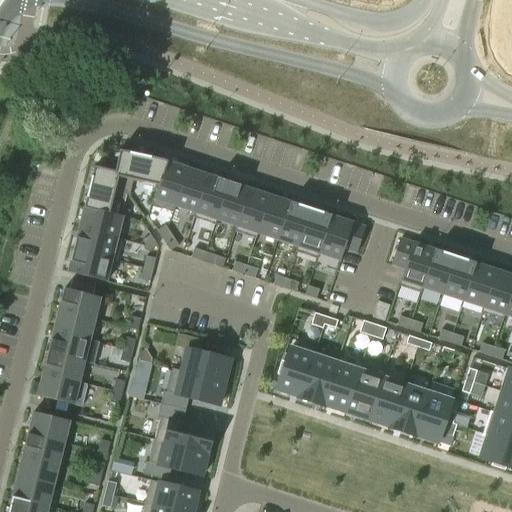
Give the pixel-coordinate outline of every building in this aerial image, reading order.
[(119,150),(114,171),(118,178),(122,179),(124,182),(122,194),(129,196),(133,181),(157,186),(166,160),(161,158),(119,150)] [(158,186),(153,200),(175,207),(188,167),(166,160),(157,186),(158,186)] [(83,207),(109,213),(114,192),(122,194),(124,182),(122,179),(118,178),(114,171),(93,166),(83,207)] [(188,167),(175,207),(194,214),(193,218),(194,218),(209,173),(208,173),(188,167)] [(209,173),(194,218),(214,225),(229,180),(209,173)] [(229,180),(214,225),(215,225),(217,221),(235,227),(234,232),(235,232),(249,187),(229,180)] [(249,187),(235,232),(255,239),(270,194),(249,187)] [(270,194),(255,239),(256,239),(257,234),(277,241),(290,201),(270,194)] [(290,201),(277,241),(297,247),(295,252),(296,252),(310,209),(290,201)] [(83,207),(78,229),(122,240),(122,239),(117,238),(123,217),(109,214),(109,213),(83,207)] [(310,209),(296,252),(317,259),(331,216),(310,209)] [(331,216),(317,259),(318,259),(319,255),(340,262),(344,250),(345,250),(356,254),(365,228),(331,216)] [(166,224),(157,229),(164,239),(172,234),(166,224)] [(78,229),(73,250),(116,261),(122,240),(78,229)] [(172,234),(164,239),(170,249),(179,244),(172,234)] [(150,235),(142,241),(148,251),(157,245),(150,235)] [(400,239),(391,265),(404,270),(398,286),(420,293),(434,250),(400,239)] [(194,249),(191,258),(202,262),(205,252),(194,249)] [(73,250),(67,272),(106,282),(112,261),(116,262),(116,261),(73,250)] [(434,250),(420,293),(421,293),(422,289),(442,295),(454,257),(434,250)] [(205,252),(202,262),(213,266),(217,256),(205,252)] [(146,256),(143,268),(153,270),(155,259),(146,256)] [(454,257),(442,295),(462,302),(475,264),(454,257)] [(235,262),(232,272),(243,275),(246,266),(235,262)] [(475,264),(462,302),(482,308),(480,313),(481,313),(495,271),(475,264)] [(246,266),(243,275),(254,279),(258,270),(246,266)] [(143,268),(140,280),(150,282),(153,270),(143,268)] [(511,276),(495,271),(481,313),(502,320),(511,289),(511,276)] [(276,276),(273,285),(284,289),(287,279),(276,276)] [(287,279),(284,289),(295,293),(299,283),(287,279)] [(308,284),(305,294),(317,297),(320,288),(308,284)] [(95,320),(100,298),(63,289),(58,311),(95,320)] [(511,289),(502,320),(503,321),(504,316),(511,318),(511,289)] [(377,302),(372,317),(384,321),(389,306),(377,302)] [(89,341),(95,320),(58,311),(53,332),(89,341)] [(314,314),(312,321),(324,325),(326,317),(314,314)] [(138,331),(141,319),(131,316),(128,328),(138,331)] [(400,316),(397,326),(408,330),(411,320),(400,316)] [(326,317),(324,325),(335,329),(337,321),(326,317)] [(411,320),(408,330),(419,333),(423,324),(411,320)] [(363,321),(360,329),(371,332),(374,325),(363,321)] [(374,325),(371,332),(383,337),(386,329),(374,325)] [(441,330),(438,339),(449,343),(452,334),(441,330)] [(84,362),(89,341),(53,332),(48,353),(84,362)] [(178,334),(175,347),(186,350),(181,372),(224,383),(225,379),(228,380),(232,366),(228,365),(230,360),(199,353),(202,341),(178,334)] [(452,334),(449,343),(460,347),(463,337),(452,334)] [(408,336),(406,344),(417,348),(419,340),(408,336)] [(126,338),(123,349),(132,351),(135,340),(126,338)] [(419,340),(417,348),(429,351),(431,344),(419,340)] [(482,343),(479,353),(490,357),(493,347),(482,343)] [(451,359),(454,351),(442,347),(440,355),(451,359)] [(493,347),(490,357),(501,360),(504,351),(493,347)] [(281,376),(276,390),(300,397),(313,356),(290,348),(285,363),(281,362),(277,374),(281,376)] [(129,363),(132,351),(123,349),(120,361),(129,363)] [(79,383),(84,362),(48,353),(42,374),(79,383)] [(300,397),(299,398),(322,406),(322,405),(336,364),(313,356),(300,397)] [(138,363),(129,397),(143,400),(152,366),(138,363)] [(336,364),(322,405),(345,412),(359,371),(336,364)] [(163,392),(160,405),(185,411),(188,399),(218,406),(224,383),(181,372),(172,369),(167,388),(166,393),(163,392)] [(469,369),(465,380),(472,383),(476,371),(469,369)] [(511,370),(509,370),(501,392),(511,395),(511,370)] [(359,371),(345,412),(368,420),(381,379),(359,371)] [(73,405),(79,383),(42,374),(37,396),(73,405)] [(115,379),(112,391),(122,393),(125,382),(115,379)] [(381,379),(368,420),(391,427),(404,386),(381,379)] [(465,380),(463,386),(470,389),(472,383),(465,380)] [(391,427),(390,428),(413,436),(414,435),(427,394),(404,386),(391,427)] [(119,405),(122,393),(112,391),(109,403),(119,405)] [(511,395),(501,392),(494,414),(511,419),(511,395)] [(427,394),(414,435),(437,443),(451,401),(427,394)] [(160,418),(154,440),(208,454),(213,430),(182,423),(185,411),(160,405),(159,410),(157,417),(160,418)] [(448,410),(444,422),(454,425),(457,413),(448,410)] [(64,444),(69,421),(33,412),(27,434),(64,444)] [(489,412),(482,434),(487,436),(511,443),(511,419),(494,414),(489,412)] [(444,422),(441,433),(452,437),(456,425),(454,425),(444,422)] [(59,465),(64,444),(27,434),(22,455),(59,465)] [(511,443),(487,436),(479,458),(492,462),(491,466),(504,470),(505,467),(511,468),(511,443)] [(107,454),(110,442),(100,440),(97,452),(107,454)] [(144,470),(143,475),(168,481),(170,469),(201,476),(202,472),(205,473),(209,458),(205,458),(206,454),(207,454),(208,454),(154,440),(149,463),(146,463),(144,470)] [(54,485),(59,465),(22,455),(17,476),(54,485)] [(95,461),(92,473),(102,475),(104,464),(95,461)] [(99,487),(102,475),(92,473),(89,485),(99,487)] [(48,506),(54,485),(17,476),(12,497),(48,506)] [(150,481),(144,504),(177,511),(191,511),(197,492),(150,481)] [(108,482),(105,494),(113,496),(116,484),(108,482)] [(105,494),(102,506),(110,508),(113,496),(105,494)] [(46,511),(48,506),(12,497),(8,511),(46,511)] [(84,503),(82,511),(92,511),(94,506),(84,503)]
